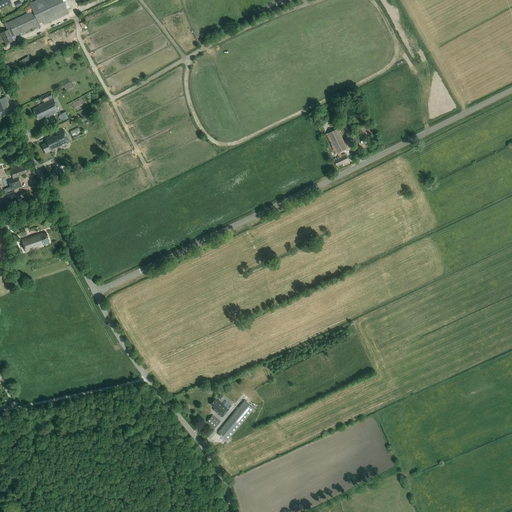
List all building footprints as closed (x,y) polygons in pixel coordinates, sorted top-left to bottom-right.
[(0,0),(0,9),(11,4),(9,0),(0,0)] [(64,2),(62,0),(38,0),(30,4),(30,5),(25,8),(26,8),(24,9),(27,14),(4,24),(7,30),(1,33),(3,37),(6,44),(13,41),(12,38),(39,25),(38,24),(43,22),(44,24),(69,13),(64,2)] [(73,88),(70,82),(59,88),(59,89),(64,87),(66,92),(73,88)] [(51,100),(44,103),(40,105),(40,106),(33,109),(38,120),(44,117),(44,118),(59,111),(50,92),(41,97),(44,103),(51,99),(51,100)] [(0,117),(12,113),(6,97),(2,98),(0,93),(0,117)] [(74,140),(82,136),(79,128),(70,131),(74,140)] [(53,135),(45,139),(47,142),(41,145),(46,154),(53,150),(52,149),(56,147),(57,148),(63,146),(62,144),(68,141),(69,143),(70,142),(70,141),(64,129),(56,133),(57,135),(54,136),(53,135)] [(337,159),(336,159),(335,158),(333,159),(337,166),(342,164),(343,166),(349,163),(345,153),(341,155),(340,152),(348,148),(345,142),(344,142),(338,129),(326,135),(335,154),(337,153),(338,157),(337,158),(337,159)] [(353,137),(350,131),(345,134),(348,140),(353,137)] [(55,167),(53,167),(56,173),(64,168),(60,160),(53,163),(55,167)] [(10,187),(11,190),(20,186),(18,178),(20,177),(20,176),(28,173),(25,164),(10,170),(13,178),(7,180),(10,187)] [(6,195),(7,196),(9,203),(21,199),(22,202),(29,199),(27,192),(20,194),(16,196),(14,192),(6,195)] [(26,235),(24,228),(18,230),(20,237),(26,235)] [(43,245),(50,242),(46,233),(42,234),(42,233),(38,234),(37,234),(21,239),(26,253),(43,247),(43,245)] [(219,401),(215,398),(210,405),(214,408),(213,410),(222,418),(229,409),(219,401)] [(228,440),(254,409),(244,401),(218,432),(228,440)] [(213,415),(207,422),(214,429),(220,422),(213,415)]
